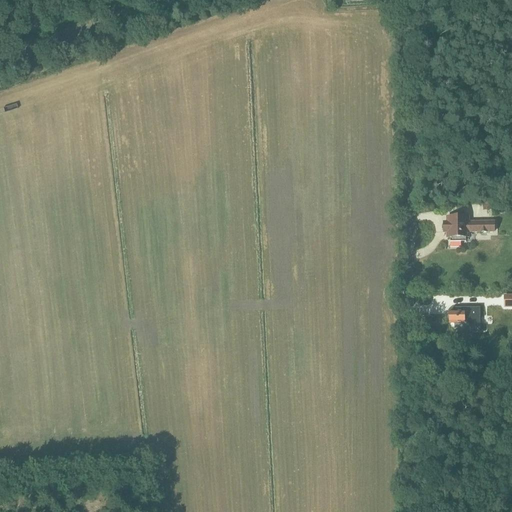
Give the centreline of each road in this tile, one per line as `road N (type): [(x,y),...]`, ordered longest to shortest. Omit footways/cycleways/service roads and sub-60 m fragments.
road 1 (unclassified): [(404,511),(409,0)]
road 2 (tertiary): [(0,60),(172,0)]
